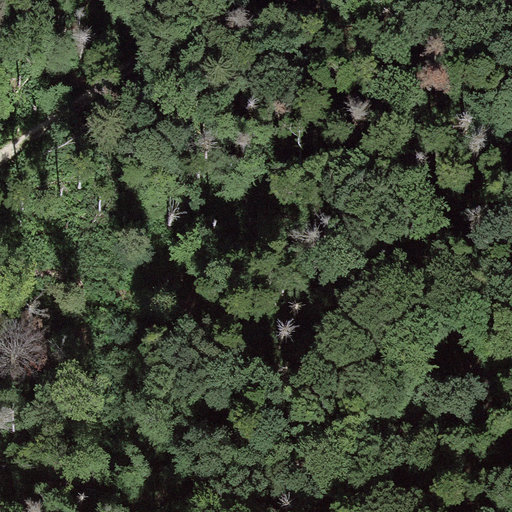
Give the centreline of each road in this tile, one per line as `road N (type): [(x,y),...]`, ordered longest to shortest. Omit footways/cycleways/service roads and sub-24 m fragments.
road 1 (track): [(351,0),(267,11),(155,50),(0,158)]
road 2 (track): [(511,383),(196,511)]
